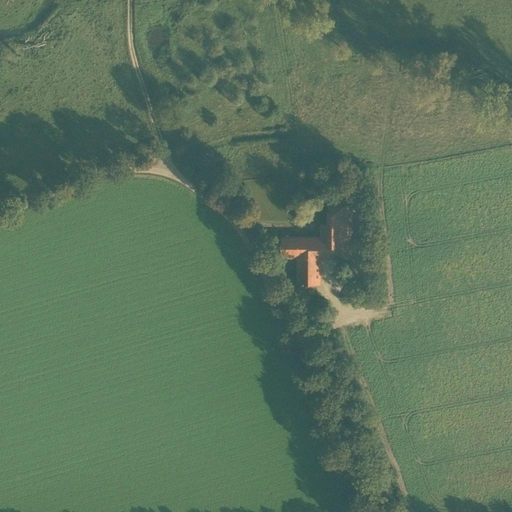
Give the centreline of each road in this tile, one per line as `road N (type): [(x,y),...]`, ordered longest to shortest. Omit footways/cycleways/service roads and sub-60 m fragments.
road 1 (track): [(384,511),(320,352),(290,326),(238,230),(174,174)]
road 2 (track): [(174,174),(136,170),(59,189),(0,220)]
road 3 (track): [(130,0),(131,50),(174,174)]
